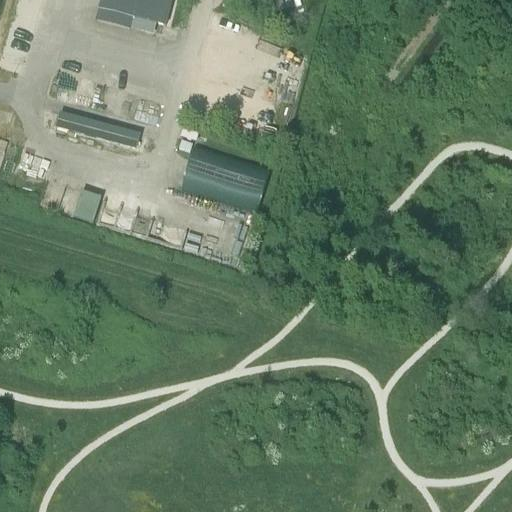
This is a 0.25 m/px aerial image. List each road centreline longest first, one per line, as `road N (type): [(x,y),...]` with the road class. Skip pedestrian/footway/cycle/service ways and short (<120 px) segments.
road 1 (unknown): [(511,378),(0,227)]
road 2 (unknown): [(188,54),(50,17)]
